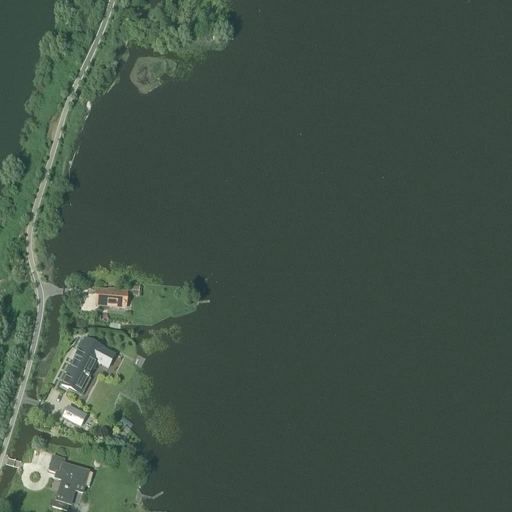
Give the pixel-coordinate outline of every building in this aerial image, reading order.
[(129,287),(128,296),(138,297),(139,288),(129,287)] [(127,295),(98,292),(97,306),(126,309),(127,295)] [(80,396),(97,363),(108,369),(114,357),(103,351),(85,341),(61,387),(80,396)] [(62,419),(80,428),(85,418),(67,408),(62,419)] [(112,437),(111,444),(123,447),(124,440),(112,437)] [(54,501),(52,508),(64,511),(67,511),(69,507),(71,507),(75,493),(82,495),(84,488),(88,474),(63,466),(64,461),(52,458),(48,472),(60,476),(58,481),(62,482),(57,497),(63,499),(62,503),(54,501)]
